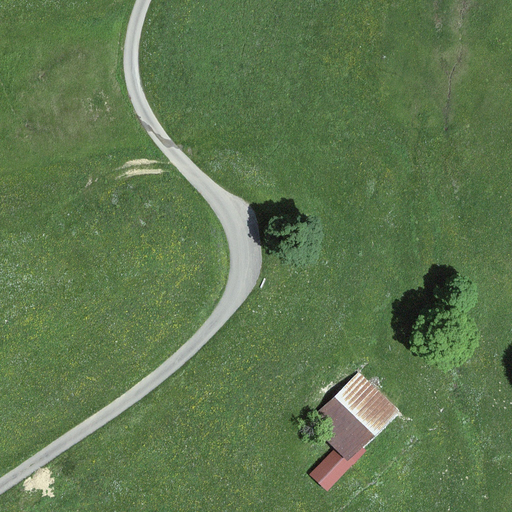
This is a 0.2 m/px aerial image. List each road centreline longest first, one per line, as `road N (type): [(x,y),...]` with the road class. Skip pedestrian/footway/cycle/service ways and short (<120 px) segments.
road 1 (track): [(145,0),(133,86),(166,145),(229,210),(244,270),(233,300),(177,359),(0,484)]
road 2 (track): [(0,196),(62,194),(146,166),(183,163)]
